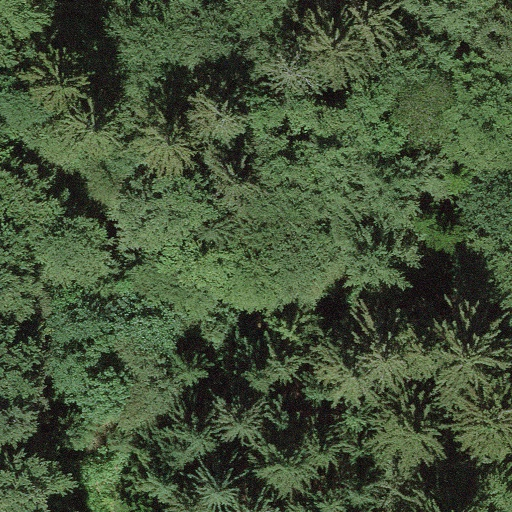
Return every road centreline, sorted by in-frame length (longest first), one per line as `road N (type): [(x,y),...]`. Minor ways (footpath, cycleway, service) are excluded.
road 1 (track): [(0,160),(171,228),(511,303)]
road 2 (track): [(20,511),(43,326),(50,183)]
